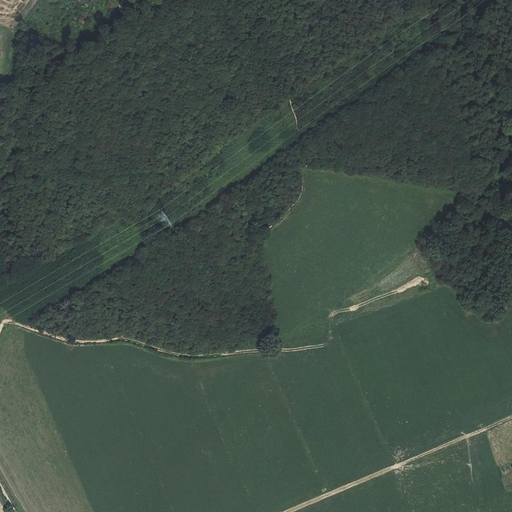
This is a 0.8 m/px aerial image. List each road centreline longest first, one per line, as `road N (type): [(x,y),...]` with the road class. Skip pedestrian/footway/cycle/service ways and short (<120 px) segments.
road 1 (track): [(511,415),(283,511)]
road 2 (track): [(120,339),(196,357),(318,344)]
